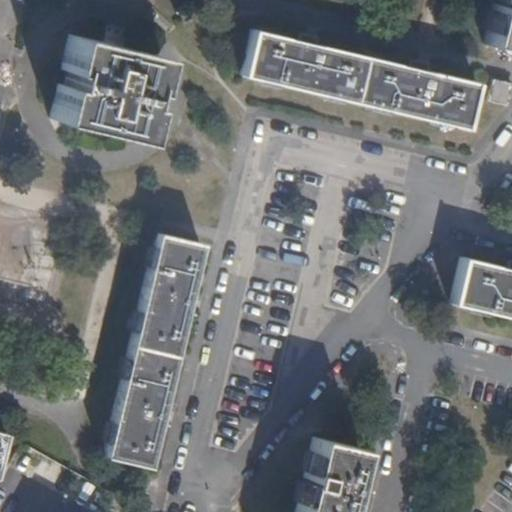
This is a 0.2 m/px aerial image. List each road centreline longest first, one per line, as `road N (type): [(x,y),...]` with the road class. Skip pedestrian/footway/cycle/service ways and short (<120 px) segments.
road 1 (residential): [(343,162),(267,144),(186,482),(198,511)]
road 2 (residential): [(287,392),(343,162)]
road 3 (residential): [(431,352),(389,511)]
road 4 (residential): [(223,511),(287,392)]
